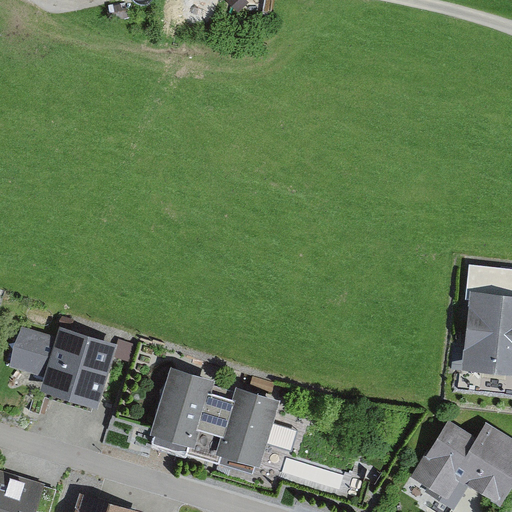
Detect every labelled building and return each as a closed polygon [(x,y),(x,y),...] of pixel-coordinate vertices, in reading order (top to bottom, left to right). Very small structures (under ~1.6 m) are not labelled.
[(470,298),(462,367),(511,372),(511,267),(470,263),(466,297),(470,298)] [(56,335),(22,325),(10,365),(44,375),(40,388),(99,405),(118,340),(60,323),(56,335)] [(217,377),(171,362),(149,431),(155,433),(152,441),(253,472),(256,463),(259,463),(280,396),(236,383),(234,388),(215,382),(217,377)] [(132,437),(133,414),(114,413),(114,436),(132,437)] [(424,453),(410,475),(448,499),(461,479),(500,503),(511,484),(511,435),(486,420),(477,435),(448,417),(425,454),(424,453)] [(0,511),(35,511),(37,509),(46,511),(48,511),(56,489),(44,485),(45,482),(0,468),(0,511)] [(141,511),(142,509),(79,490),(72,511),(141,511)]
